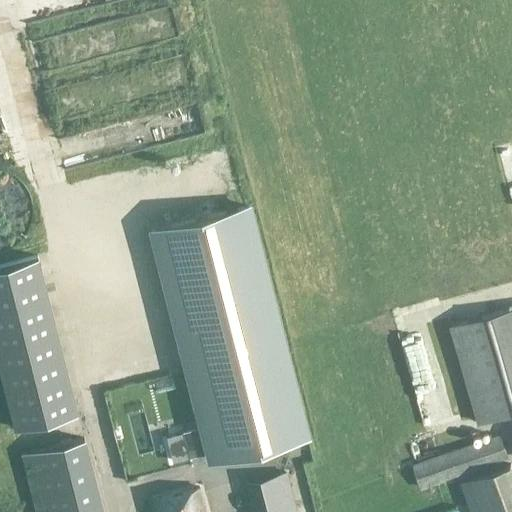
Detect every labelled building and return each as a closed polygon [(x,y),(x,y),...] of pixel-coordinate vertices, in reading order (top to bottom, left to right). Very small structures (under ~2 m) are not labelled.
[(173,186),(212,181),(208,149),(169,154),(173,186)] [(152,230),(202,427),(208,452),(210,458),(307,434),(249,205),(152,230)] [(0,264),(0,371),(14,427),(77,411),(37,255),(0,264)] [(478,420),(511,410),(511,306),(450,325),(478,420)] [(173,461),(208,452),(202,427),(167,436),(173,461)] [(421,489),(508,457),(499,433),(412,464),(421,489)] [(34,511),(103,511),(84,438),(20,454),(34,511)] [(470,511),(511,511),(511,462),(460,481),(470,511)] [(296,511),(286,473),(252,482),(260,511),(296,511)] [(206,511),(200,488),(155,499),(158,511),(206,511)]
